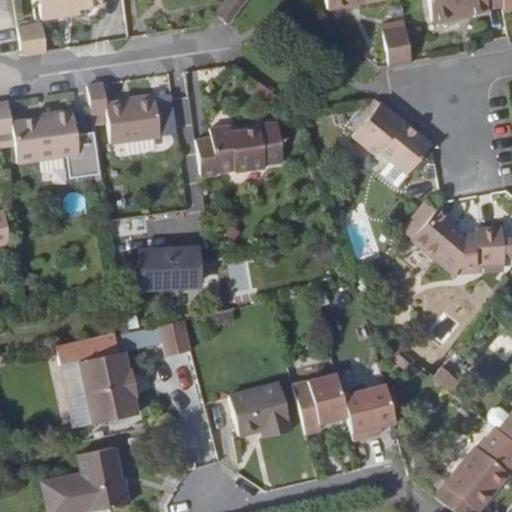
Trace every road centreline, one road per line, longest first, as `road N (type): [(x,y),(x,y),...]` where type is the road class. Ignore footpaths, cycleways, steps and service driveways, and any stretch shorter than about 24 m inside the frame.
road 1 (residential): [(418,511),(373,477),(213,511)]
road 2 (residential): [(212,47),(0,77)]
road 3 (residential): [(511,60),(447,72),(463,158)]
